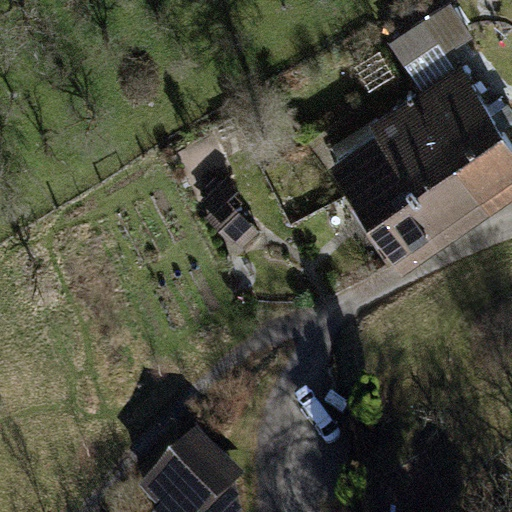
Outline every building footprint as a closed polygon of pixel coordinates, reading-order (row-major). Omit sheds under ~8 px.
[(416,66),(474,24),(455,0),(445,0),(395,37),(416,66)] [(511,193),(511,140),(458,58),(412,88),(490,207),(511,193)] [(490,207),(412,88),(366,118),(445,237),(490,207)] [(445,237),(366,118),(321,148),(399,267),(445,237)] [(240,193),(225,177),(201,200),(212,212),(205,218),(239,253),(261,232),(231,201),(240,193)] [(245,479),(199,438),(140,502),(150,511),(241,511),(235,490),(245,479)]
